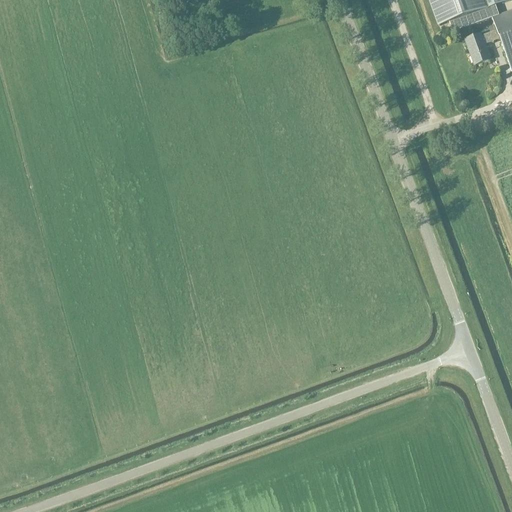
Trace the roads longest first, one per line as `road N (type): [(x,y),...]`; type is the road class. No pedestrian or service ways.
road 1 (unclassified): [(25,511),(469,351)]
road 2 (secondary): [(469,351),(340,0)]
road 3 (secondary): [(511,465),(469,351)]
